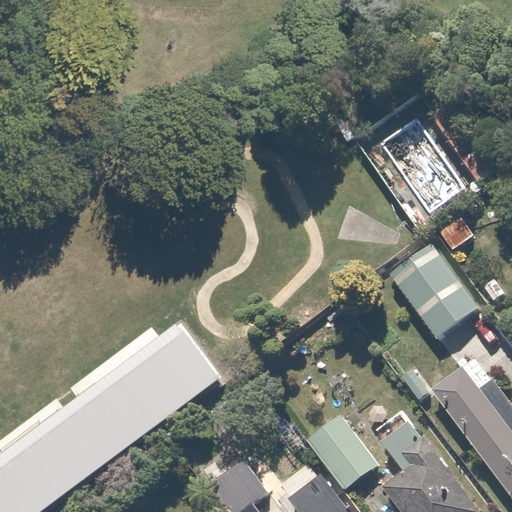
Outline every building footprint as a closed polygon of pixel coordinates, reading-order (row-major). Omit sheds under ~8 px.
[(460,106),(436,123),(483,188),(507,170),(460,106)] [(417,109),(363,145),(423,237),(478,201),(417,109)] [(425,263),(385,290),(431,356),(471,328),(425,263)] [(511,511),(511,447),(465,381),(429,406),(504,511),(511,511)] [(341,424),(299,452),(333,505),(375,477),(341,424)] [(374,499),(382,511),(466,511),(426,451),(390,474),(397,484),(374,499)] [(275,492),(252,457),(210,484),(227,511),(271,511),(263,500),(275,492)] [(328,511),(311,491),(285,511),(328,511)]
